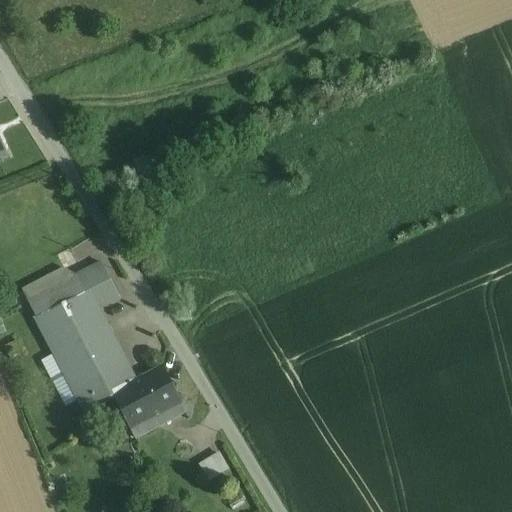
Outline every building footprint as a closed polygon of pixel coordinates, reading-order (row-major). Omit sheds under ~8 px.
[(55,363),(108,334),(97,310),(68,325),(59,308),(108,283),(101,264),(27,304),(55,363)] [(108,283),(59,308),(68,325),(97,310),(120,298),(111,281),(108,283)] [(108,334),(55,363),(73,406),(103,390),(129,441),(152,429),(150,424),(138,431),(116,392),(131,384),(108,334)] [(18,340),(6,346),(11,358),(23,353),(18,340)] [(131,384),(116,392),(138,431),(150,424),(183,407),(162,367),(131,384)] [(202,461),(211,480),(233,470),(224,451),(202,461)]
